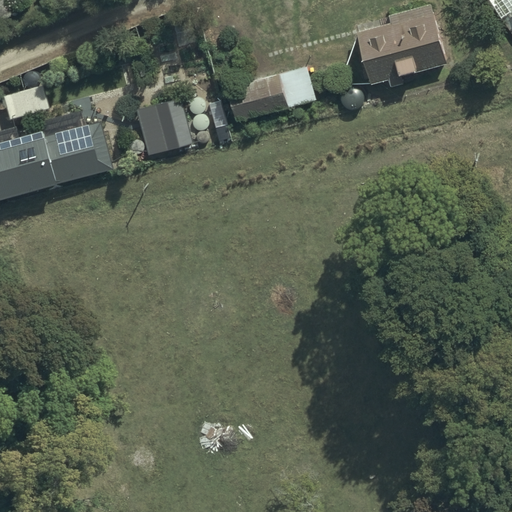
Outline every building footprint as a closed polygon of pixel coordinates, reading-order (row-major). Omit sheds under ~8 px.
[(511,0),(491,0),(504,17),(511,11),(511,0)] [(450,62),(432,3),(393,14),(395,21),(359,32),(374,83),(390,79),(392,87),(407,82),(404,75),(450,62)] [(309,65),(244,83),(252,118),(319,100),(309,65)] [(53,107),(46,83),(7,95),(14,119),(53,107)] [(197,141),(183,96),(138,109),(150,154),(197,141)] [(0,200),(116,167),(102,120),(85,124),(81,108),(42,120),(44,128),(20,135),(17,123),(0,128),(0,200)]
